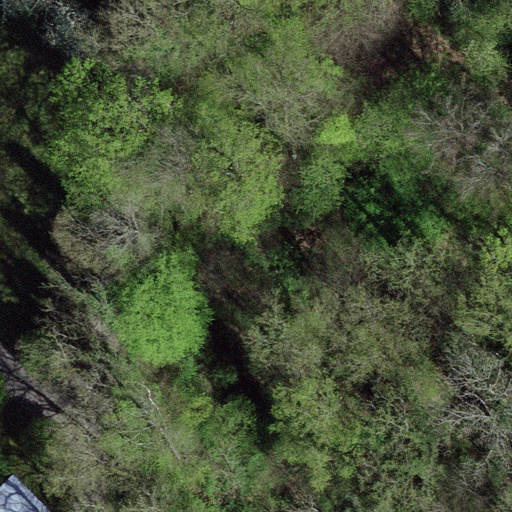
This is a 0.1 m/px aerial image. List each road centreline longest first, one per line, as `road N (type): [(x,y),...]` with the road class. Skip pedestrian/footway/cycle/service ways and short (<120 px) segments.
road 1 (track): [(104,328),(184,0)]
road 2 (residential): [(78,511),(104,328)]
